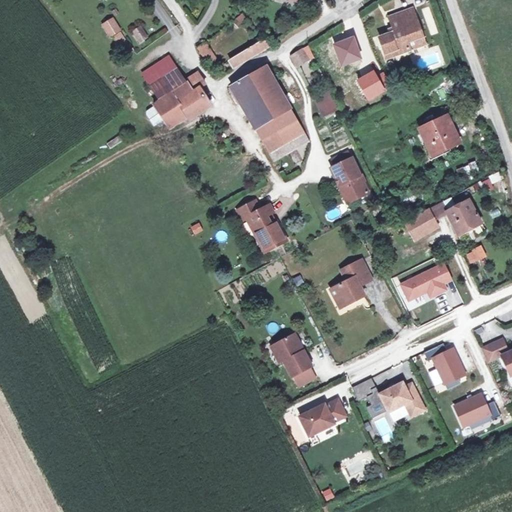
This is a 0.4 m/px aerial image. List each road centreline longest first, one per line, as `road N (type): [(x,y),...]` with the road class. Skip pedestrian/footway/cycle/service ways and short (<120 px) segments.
road 1 (residential): [(215,88),(281,189),(307,177),(317,155),(310,118),(296,74),(278,51)]
road 2 (unclassified): [(511,175),(447,0)]
